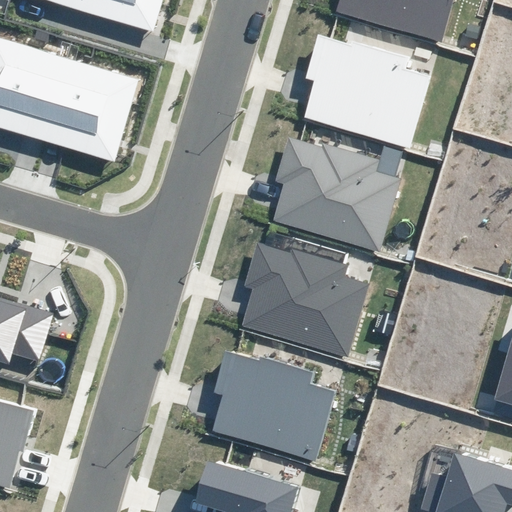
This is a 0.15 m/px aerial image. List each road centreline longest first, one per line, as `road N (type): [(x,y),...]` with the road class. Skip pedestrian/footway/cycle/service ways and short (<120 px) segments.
road 1 (residential): [(141,240),(64,511)]
road 2 (residential): [(229,0),(141,240)]
road 3 (residential): [(0,201),(141,240)]
